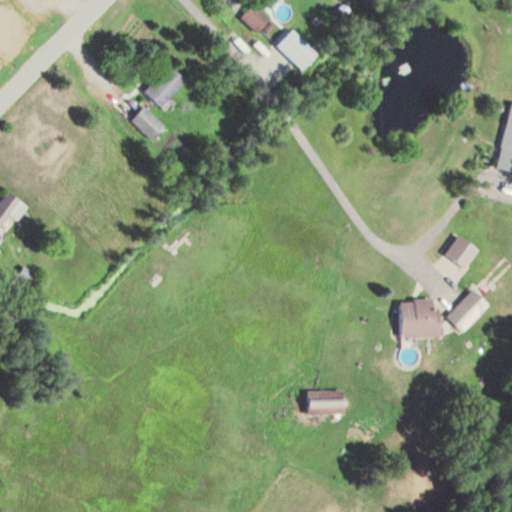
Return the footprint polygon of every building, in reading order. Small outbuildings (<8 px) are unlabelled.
[(255,31),(269,18),(253,2),(240,16),(255,31)] [(299,69),(315,52),(290,27),(274,43),(299,69)] [(184,79),(168,63),(143,89),(158,104),(184,79)] [(511,100),(509,100),(495,166),(511,169),(511,100)] [(150,138),(163,125),(143,106),(130,118),(150,138)] [(0,235),(24,205),(6,190),(0,197),(0,235)] [(34,273),(22,265),(15,275),(27,283),(34,273)] [(486,304),(471,288),(445,315),(460,330),(486,304)] [(398,298),(398,335),(436,335),(436,298),(398,298)] [(342,390),(306,390),(306,413),(342,413),(342,390)]
